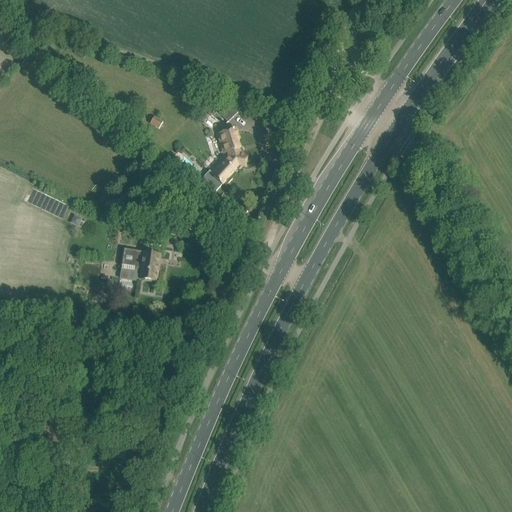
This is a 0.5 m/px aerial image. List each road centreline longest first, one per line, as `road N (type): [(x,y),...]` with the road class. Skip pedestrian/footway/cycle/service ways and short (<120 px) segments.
road 1 (track): [(363,0),(276,200),(267,257)]
road 2 (primary): [(278,275),(171,511)]
road 3 (primary): [(201,511),(296,295)]
road 4 (unclassified): [(511,310),(395,126)]
road 5 (primary): [(377,105),(278,275)]
road 6 (primary): [(296,295),(395,126)]
road 7 (primary): [(395,126),(486,0)]
road 8 (primary): [(449,0),(377,105)]
